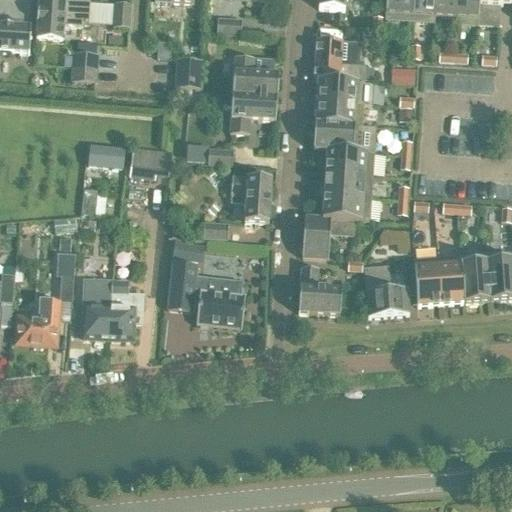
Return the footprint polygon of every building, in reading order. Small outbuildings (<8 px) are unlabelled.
[(319,0),(318,13),(344,14),(345,0),(319,0)] [(386,0),(385,23),(412,25),(413,0),(386,0)] [(413,0),(412,25),(433,26),(435,0),(413,0)] [(454,28),(455,28),(456,0),(435,0),(433,26),(434,27),(434,19),(455,21),(454,28)] [(456,0),(455,28),(476,29),(478,0),(456,0)] [(500,9),(510,10),(510,0),(478,0),(476,29),(499,31),(500,9)] [(62,43),(63,27),(87,29),(89,4),(39,1),(38,13),(37,13),(37,16),(38,16),(38,20),(37,20),(37,24),(38,24),(36,42),(62,43)] [(130,7),(115,6),(114,30),(129,31),(130,7)] [(381,35),(382,21),(373,20),(372,34),(381,35)] [(217,22),(216,33),(216,37),(240,39),(241,24),(217,22)] [(0,55),(29,58),(30,32),(14,30),(0,28),(0,55)] [(78,54),(98,55),(99,44),(79,43),(78,54)] [(316,43),(314,80),(364,84),(365,70),(341,68),(342,45),(316,43)] [(411,49),(410,63),(419,64),(420,50),(411,49)] [(73,57),(72,71),(97,73),(98,58),(73,57)] [(439,65),(453,66),(453,58),(439,57),(439,65)] [(453,58),(453,66),(467,67),(467,59),(453,58)] [(496,60),(482,59),(481,68),(495,69),(496,60)] [(235,60),(232,99),(276,102),(278,79),(253,77),(254,62),(235,60)] [(177,62),(176,77),(201,78),(202,64),(177,62)] [(97,73),(72,71),(71,85),(96,87),(97,73)] [(400,73),(399,87),(413,88),(414,74),(400,73)] [(201,78),(176,77),(175,91),(200,93),(201,78)] [(317,84),(316,105),(363,108),(365,86),(364,86),(364,84),(314,80),(313,84),(317,84)] [(276,102),(232,99),(230,138),(249,139),(250,124),(275,125),(276,102)] [(399,102),(399,110),(413,111),(413,102),(399,102)] [(316,105),(315,127),(362,130),(363,108),(316,105)] [(401,112),(400,125),(412,125),(413,113),(401,112)] [(313,150),(374,154),(376,131),(362,130),(315,127),(313,150)] [(402,145),(401,159),(410,160),(411,146),(402,145)] [(87,162),(121,165),(122,153),(88,150),(87,162)] [(326,155),(325,177),(372,180),(374,154),(313,150),(313,154),(326,155)] [(170,156),(167,156),(133,152),(130,180),(154,183),(155,179),(168,180),(170,156)] [(233,155),(209,153),(208,168),(232,170),(233,155)] [(410,160),(401,159),(400,173),(409,174),(410,160)] [(325,177),(323,200),(371,203),(372,180),(325,177)] [(271,183),(233,181),(232,181),(230,207),(245,208),(244,226),(268,228),(271,183)] [(399,191),(398,205),(407,205),(407,191),(399,191)] [(84,193),(81,218),(95,219),(97,195),(84,193)] [(323,200),(322,222),(369,225),(371,203),(323,200)] [(407,205),(398,205),(397,219),(406,219),(407,205)] [(413,214),(427,215),(428,207),(414,206),(413,214)] [(442,216),(456,217),(457,209),(443,208),(442,216)] [(457,209),(456,217),(470,218),(471,210),(457,209)] [(501,226),(510,227),(511,213),(502,212),(501,226)] [(369,225),(322,222),(304,220),(302,262),(328,263),(329,239),(353,240),(354,225),(369,226),(369,225)] [(53,223),(55,237),(76,235),(75,221),(53,223)] [(202,242),(227,243),(228,228),(204,227),(202,242)] [(387,237),(388,249),(408,248),(407,236),(387,237)] [(173,262),(197,265),(199,249),(174,246),(173,262)] [(511,255),(486,258),(490,305),(511,303),(511,255)] [(57,279),(61,279),(60,304),(71,304),(74,259),(58,258),(57,279)] [(486,258),(460,260),(463,307),(490,305),(486,258)] [(460,260),(437,262),(441,309),(463,307),(460,260)] [(441,309),(437,262),(413,263),(417,311),(441,309)] [(197,269),(172,266),(167,314),(192,316),(193,310),(198,310),(196,329),(241,334),(245,299),(240,298),(242,285),(196,280),(197,269)] [(348,266),(348,274),(362,275),(362,267),(348,266)] [(0,296),(0,305),(12,307),(15,271),(2,270),(2,278),(1,278),(0,296)] [(95,298),(111,298),(112,299),(112,285),(113,271),(98,270),(97,284),(96,284),(95,298)] [(363,272),(367,322),(409,319),(407,293),(390,294),(388,270),(363,272)] [(301,272),(301,274),(298,317),(339,320),(341,294),(317,292),(318,273),(301,272)] [(110,310),(109,343),(110,343),(110,345),(120,346),(120,343),(132,344),(133,331),(134,331),(134,327),(142,327),(143,299),(127,298),(128,285),(112,285),(112,299),(111,298),(110,310)] [(38,324),(18,322),(16,348),(31,349),(33,352),(41,353),(44,349),(46,350),(47,341),(56,341),(58,306),(40,305),(38,324)] [(104,343),(109,343),(110,310),(97,310),(97,305),(91,305),(84,305),(84,309),(82,309),(81,329),(83,329),(82,342),(95,343),(94,345),(104,345),(104,343)]
